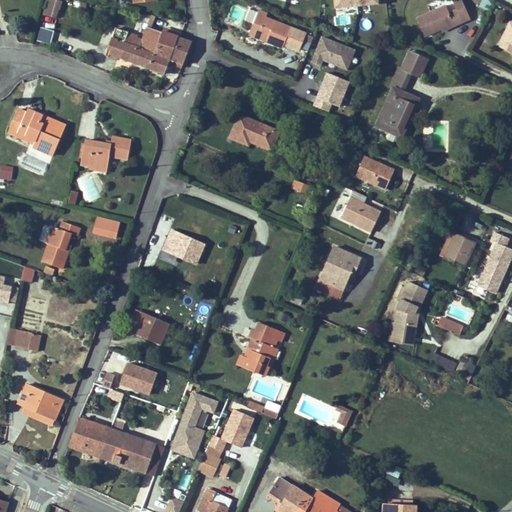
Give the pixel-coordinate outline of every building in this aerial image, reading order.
[(54,8),(56,0),(47,0),(46,6),(54,8)] [(378,0),(332,0),(334,12),(379,7),(378,0)] [(454,26),(470,19),(461,0),(454,0),(452,1),(457,10),(449,13),(446,5),(417,18),(425,36),(441,28),(453,23),(454,26)] [(487,11),(493,0),(482,0),(479,6),(487,11)] [(52,17),(54,8),(46,6),(43,15),(52,17)] [(299,51),(306,34),(266,18),(267,14),(259,10),(250,31),(265,37),(265,35),(268,37),(267,41),(283,48),(284,44),(299,51)] [(151,28),(155,17),(151,16),(147,27),(151,28)] [(511,23),(510,22),(498,46),(511,53),(511,52),(511,23)] [(443,31),(454,26),(453,23),(441,28),(443,31)] [(170,59),(178,37),(163,31),(162,32),(151,28),(147,27),(142,40),(137,38),(138,36),(116,28),(107,53),(164,74),(169,63),(170,59)] [(181,34),(164,28),(163,31),(178,37),(180,37),(181,34)] [(265,37),(250,31),(249,34),(267,41),(268,37),(265,35),(265,37)] [(183,64),(192,41),(180,37),(178,37),(170,59),(183,64)] [(347,69),(355,50),(322,37),(312,63),(320,66),(323,59),(328,62),(329,59),(337,62),(336,65),(347,69)] [(411,73),(415,65),(423,68),(427,59),(409,51),(402,68),(411,73)] [(183,64),(170,59),(169,63),(182,67),(183,64)] [(419,76),(423,68),(415,65),(411,73),(419,76)] [(403,92),(411,73),(402,68),(399,67),(390,86),(393,87),(403,92)] [(339,107),(349,81),(328,73),(322,85),(325,86),(324,90),(321,89),(314,105),(328,111),(331,104),(339,107)] [(401,132),(413,106),(405,103),(409,94),(403,92),(393,87),(376,125),(388,131),(399,136),(401,132)] [(401,137),(419,99),(409,94),(405,103),(413,106),(401,132),(399,136),(401,137)] [(65,129),(45,120),(43,124),(40,122),(43,116),(27,109),(26,112),(18,109),(8,132),(17,136),(18,133),(36,140),(35,144),(33,147),(53,155),(65,129)] [(279,132),(239,115),(230,137),(248,145),(250,141),(250,140),(253,141),(253,142),(271,150),(279,132)] [(66,125),(43,116),(40,122),(43,124),(45,120),(65,129),(66,125)] [(396,141),(399,136),(388,131),(386,136),(387,139),(393,142),(396,141)] [(36,140),(18,133),(17,136),(35,144),(36,140)] [(128,159),(131,140),(112,137),(111,142),(111,144),(107,144),(85,140),(84,144),(82,158),(81,165),(90,166),(107,169),(110,156),(128,159)] [(386,190),(395,170),(364,156),(355,176),(386,190)] [(12,176),(13,168),(2,167),(1,175),(12,176)] [(451,180),(454,175),(449,172),(446,177),(451,180)] [(310,194),(312,187),(295,180),(292,188),(310,194)] [(101,200),(101,181),(81,182),(81,200),(101,200)] [(74,204),(78,192),(72,190),(68,202),(74,204)] [(353,191),(350,197),(364,204),(367,197),(353,191)] [(371,232),(381,212),(364,204),(350,197),(341,217),(371,232)] [(433,213),(439,200),(434,198),(428,210),(433,213)] [(452,227),(482,239),(489,223),(459,211),(452,227)] [(110,236),(113,220),(98,216),(93,232),(110,236)] [(116,238),(120,222),(113,220),(110,236),(116,238)] [(67,243),(71,233),(77,236),(80,228),(63,221),(60,229),(53,226),(52,228),(47,242),(47,244),(49,244),(43,262),(62,269),(68,251),(65,249),(67,243)] [(47,242),(52,228),(45,226),(40,240),(47,242)] [(196,263),(204,244),(172,230),(163,249),(196,263)] [(444,258),(455,234),(450,232),(440,256),(444,258)] [(464,267),(475,242),(455,233),(455,234),(444,258),(464,267)] [(485,291),(496,296),(511,258),(511,249),(506,247),(510,239),(496,233),(472,292),(483,297),(485,291)] [(339,298),(350,274),(352,268),(356,270),(361,258),(334,247),(316,288),(339,298)] [(424,275),(426,269),(409,261),(406,267),(424,275)] [(31,282),(34,270),(25,266),(22,280),(31,282)] [(17,301),(20,287),(3,283),(4,276),(0,274),(0,301),(8,303),(9,299),(17,301)] [(412,326),(414,314),(418,306),(420,307),(428,290),(409,281),(398,305),(395,323),(412,326)] [(301,304),(304,295),(295,291),(291,300),(301,304)] [(161,343),(169,325),(136,310),(128,329),(161,343)] [(285,321),(288,315),(281,312),(279,319),(285,321)] [(454,333),(458,325),(441,318),(438,326),(454,333)] [(274,348),(277,341),(277,340),(280,331),(259,322),(255,330),(252,329),(249,338),(252,339),(248,349),(251,351),(248,358),(245,357),(241,355),(237,364),(265,376),(269,366),(266,365),(274,348)] [(413,344),(416,327),(412,326),(395,323),(392,341),(413,344)] [(460,335),(463,327),(458,325),(454,333),(460,335)] [(29,349),(33,334),(11,329),(7,344),(29,349)] [(38,351),(41,335),(33,334),(29,349),(38,351)] [(270,367),(278,349),(274,348),(266,365),(269,366),(270,367)] [(183,370),(188,355),(181,352),(176,367),(183,370)] [(429,361),(453,373),(457,364),(433,352),(429,361)] [(464,373),(471,359),(464,356),(457,370),(464,373)] [(157,372),(129,363),(121,385),(150,394),(157,372)] [(103,386),(110,388),(114,377),(107,374),(103,386)] [(53,425),(63,400),(27,384),(20,400),(26,403),(25,406),(32,409),(29,415),(53,425)] [(197,450),(204,431),(194,428),(202,408),(213,412),(217,402),(193,393),(174,441),(197,450)] [(262,412),(264,407),(249,401),(247,406),(262,412)] [(347,422),(352,412),(337,405),(335,409),(342,412),(339,418),(347,422)] [(29,415),(32,409),(25,406),(22,412),(29,415)] [(277,413),(264,407),(262,412),(275,418),(277,413)] [(79,417),(68,448),(101,459),(111,429),(79,417)] [(345,426),(347,422),(339,418),(337,423),(345,426)] [(111,429),(101,459),(132,470),(142,439),(111,429)] [(132,470),(146,475),(157,445),(142,439),(132,470)] [(194,458),(197,450),(174,441),(172,449),(194,458)] [(157,445),(146,475),(154,478),(164,447),(157,445)] [(219,458),(222,451),(210,446),(207,453),(219,458)] [(213,477),(221,459),(219,458),(207,453),(198,471),(213,477)] [(226,477),(230,466),(224,463),(220,474),(226,477)] [(398,478),(401,472),(389,467),(386,473),(398,478)] [(175,489),(189,492),(194,472),(180,469),(175,489)] [(284,511),(294,511),(306,494),(280,477),(270,493),(280,500),(284,502),(283,504),(280,509),(284,511)] [(226,511),(228,509),(211,501),(215,492),(208,489),(198,510),(201,511),(226,511)] [(337,511),(314,511),(324,495),(317,491),(313,498),(306,494),(294,511),(341,511),(339,511),(337,511)] [(228,509),(232,500),(215,492),(211,501),(228,509)] [(337,510),(339,507),(340,505),(324,495),(314,511),(337,511),(339,511),(337,510)] [(167,511),(179,511),(183,503),(172,498),(166,511),(167,511)] [(0,511),(4,511),(8,503),(0,500),(0,511)] [(415,511),(416,505),(413,505),(387,504),(384,503),(383,511),(415,511)]
